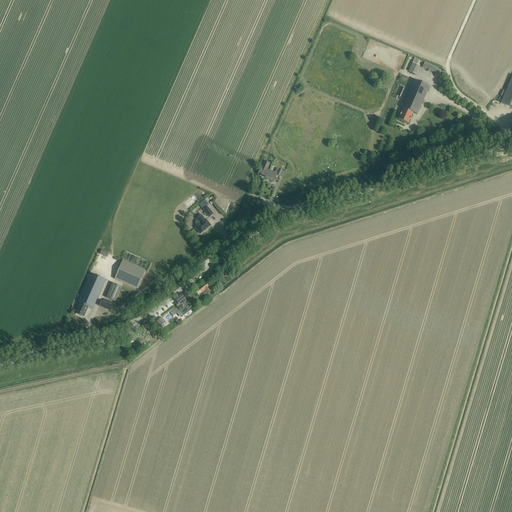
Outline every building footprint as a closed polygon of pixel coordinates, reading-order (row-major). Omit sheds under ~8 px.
[(423,68),(435,73),(438,68),(425,62),(423,68)] [(511,77),(501,103),(511,107),(511,77)] [(403,109),(398,120),(408,124),(413,113),(417,115),(429,87),(413,80),(410,86),(403,102),(401,108),(403,109)] [(259,172),(258,175),(266,179),(270,170),(268,169),(270,163),(264,161),(262,167),(261,167),(261,166),(259,170),(260,171),(259,172)] [(270,170),(266,179),(274,182),(277,175),(280,176),(283,170),(279,169),(277,173),(270,170)] [(209,217),(213,214),(207,206),(203,209),(205,212),(208,215),(209,217)] [(195,224),(195,226),(195,227),(196,228),(200,234),(211,226),(206,220),(205,220),(201,215),(197,219),(196,220),(196,221),(195,222),(195,223),(195,224)] [(100,249),(98,253),(107,258),(109,253),(100,249)] [(138,289),(144,274),(146,270),(123,260),(114,279),(138,289)] [(105,280),(90,273),(78,302),(80,303),(75,313),(84,317),(89,307),(93,309),(105,280)] [(216,281),(211,286),(213,289),(219,284),(218,284),(222,281),(220,278),(216,282),(216,281)] [(195,290),(196,292),(199,295),(202,293),(203,295),(206,295),(208,293),(208,294),(212,291),(209,287),(206,282),(195,290)] [(113,283),(106,298),(115,302),(122,287),(113,283)] [(175,304),(180,310),(184,315),(193,309),(187,301),(181,294),(175,299),(177,302),(175,304)] [(104,299),(103,302),(102,301),(100,306),(111,311),(113,306),(114,303),(104,299)] [(157,321),(160,326),(161,326),(160,327),(161,328),(163,326),(162,325),(166,323),(162,318),(157,321)]
